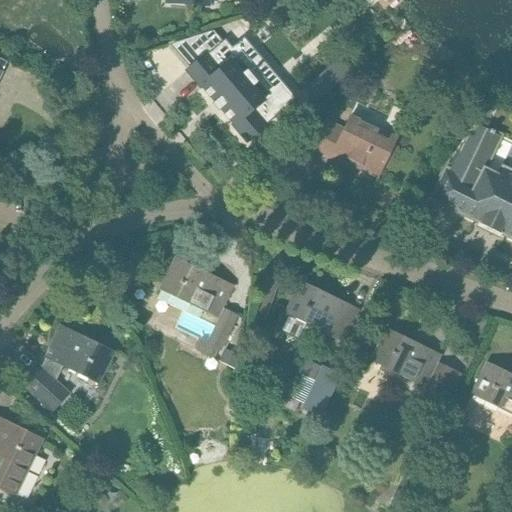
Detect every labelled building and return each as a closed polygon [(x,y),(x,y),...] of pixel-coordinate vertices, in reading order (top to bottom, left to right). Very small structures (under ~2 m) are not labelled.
[(190,69),(187,71),(202,88),(204,87),(207,90),(207,91),(211,96),(212,97),(216,101),(216,102),(221,108),(222,109),(226,113),(226,114),(230,119),(231,120),(234,123),(233,124),(247,142),(297,101),(282,83),(269,94),(232,49),(225,40),(222,42),(218,38),(208,45),(212,50),(190,69)] [(325,120),(320,131),(311,149),(377,179),(385,161),(396,138),(351,117),(344,130),(325,120)] [(438,184),(440,185),(433,199),(480,222),(484,216),(504,226),(502,230),(511,235),(511,186),(491,176),(491,177),(488,177),(483,175),(482,173),(483,171),(484,171),(501,137),(494,133),(495,132),(491,130),(490,131),(478,125),(472,138),(470,137),(467,143),(466,143),(460,154),(459,154),(457,156),(451,168),(450,167),(448,171),(447,171),(442,181),(440,180),(438,184)] [(159,290),(161,291),(157,300),(199,320),(203,312),(217,319),(224,304),(233,286),(175,258),(159,290)] [(142,306),(153,287),(142,281),(132,301),(142,306)] [(300,282),(292,300),(285,314),(339,341),(345,328),(349,330),(358,310),(300,282)] [(115,353),(60,326),(39,369),(37,367),(20,385),(53,415),(71,394),(56,380),(63,366),(99,385),(115,353)] [(421,394),(433,400),(439,387),(428,381),(440,356),(386,329),(370,361),(424,388),(421,394)] [(201,340),(195,350),(211,358),(215,349),(218,351),(223,341),(210,335),(207,343),(201,340)] [(224,350),(218,361),(235,370),(241,358),(224,350)] [(302,376),(291,398),(304,404),(303,407),(322,416),(340,375),(303,358),(296,373),(302,376)] [(471,395),(511,415),(511,376),(487,364),(478,382),(471,395)] [(0,418),(0,457),(4,460),(0,468),(0,489),(15,497),(27,472),(43,440),(7,422),(0,418)] [(143,484),(135,493),(145,502),(153,493),(143,484)] [(397,490),(391,503),(400,508),(407,494),(397,490)]
